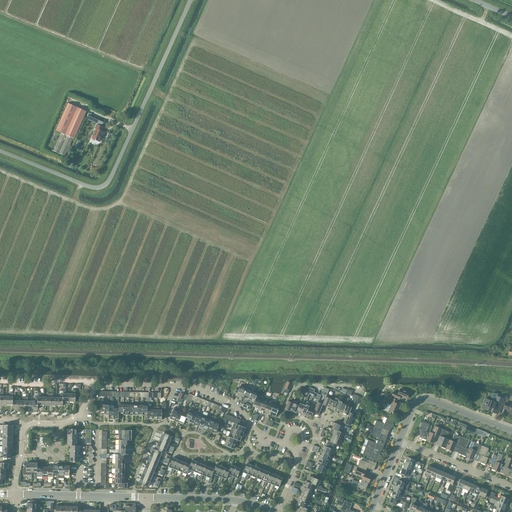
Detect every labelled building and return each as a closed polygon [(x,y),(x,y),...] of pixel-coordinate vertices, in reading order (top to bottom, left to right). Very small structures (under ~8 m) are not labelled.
[(68,104),(56,131),(61,133),(73,138),(74,139),(86,112),(68,104)] [(104,133),(101,132),(103,128),(99,126),(97,126),(95,130),(96,130),(92,139),(96,141),(96,140),(100,142),(104,133)] [(61,133),(53,152),(65,157),(73,138),(61,133)] [(243,398),(246,389),(242,387),(243,385),(241,385),(240,387),(239,390),(236,389),(234,394),(237,395),(236,396),(239,398),(240,396),(243,398)] [(245,400),(248,401),(253,388),(252,388),(250,391),(246,389),(243,398),(246,399),(245,400)] [(248,401),(251,402),(250,403),(253,405),(256,399),(259,391),(255,390),(256,389),(253,388),(248,401)] [(399,400),(400,396),(406,399),(409,393),(400,389),(398,394),(394,392),(392,397),(399,400)] [(323,405),(328,407),(331,399),(326,397),(323,405)] [(261,398),(260,400),(256,399),(253,405),(252,407),(253,407),(255,408),(255,410),(258,411),(262,399),(261,398)] [(328,407),(330,408),(331,407),(333,408),(334,408),(337,401),(338,399),(335,398),(334,401),(331,399),(328,407)] [(396,403),(397,401),(389,398),(387,404),(388,404),(385,411),(397,415),(399,409),(400,409),(401,406),(396,403)] [(494,402),(484,398),(480,407),(496,413),(501,402),(495,400),(494,402)] [(264,400),(262,399),(258,411),(261,412),(261,410),(264,411),(267,403),(263,402),(264,400)] [(339,410),(340,411),(340,412),(343,414),(347,406),(347,405),(348,402),(343,400),(342,402),(339,410)] [(292,403),(288,402),(285,410),(286,411),(286,410),(290,411),(293,404),(294,401),(293,401),(292,403)] [(300,404),(294,401),(293,404),(290,411),(296,414),(297,411),(299,406),(300,404)] [(302,413),(301,415),(305,416),(308,409),(309,407),(309,406),(310,404),(310,403),(309,403),(309,402),(308,402),(307,402),(306,403),(305,405),(305,406),(302,413)] [(97,403),(97,411),(100,411),(100,415),(105,415),(105,405),(99,405),(99,403),(97,403)] [(162,411),(159,411),(159,407),(158,407),(157,420),(162,420),(162,413),(165,413),(165,411),(166,411),(166,403),(162,403),(162,411)] [(266,414),(269,416),(274,404),(273,404),(272,405),(267,403),(264,411),(267,413),(266,414)] [(318,403),(315,409),(313,414),(318,416),(323,405),(318,403)] [(510,411),(508,417),(511,418),(511,405),(506,403),(503,409),(510,411)] [(277,405),(274,404),(269,416),(272,417),(273,415),(276,416),(279,408),(276,407),(277,405)] [(297,411),(302,413),(305,406),(300,404),(299,406),(297,411)] [(348,416),(349,413),(352,406),(353,405),(351,404),(350,407),(347,406),(343,414),(348,415),(348,416)] [(174,408),(170,419),(174,421),(179,409),(180,408),(178,407),(177,409),(174,408)] [(312,417),(313,414),(315,409),(312,408),(311,410),(308,409),(305,416),(308,417),(308,416),(312,417)] [(174,421),(179,423),(183,414),(180,412),(181,410),(179,409),(174,421)] [(185,421),(189,423),(194,411),(189,409),(188,411),(187,415),(185,421)] [(189,423),(194,424),(198,413),(194,411),(189,423)] [(198,413),(194,424),(198,426),(203,415),(198,413)] [(351,413),(349,413),(348,416),(348,415),(346,419),(345,418),(343,423),(344,423),(350,426),(352,421),(351,420),(353,414),(351,413)] [(183,425),(185,421),(187,415),(183,414),(179,423),(183,425)] [(198,426),(203,428),(206,419),(207,416),(203,415),(198,426)] [(385,424),(377,420),(374,428),(382,431),(383,429),(390,431),(394,420),(387,417),(385,424)] [(211,420),(206,419),(203,428),(207,430),(211,420)] [(232,428),(244,433),(246,428),(239,425),(241,420),(238,419),(236,424),(234,423),(232,428)] [(207,430),(211,432),(215,422),(211,420),(207,430)] [(216,420),(215,422),(211,432),(216,433),(221,422),(216,420)] [(422,431),(419,438),(426,441),(429,433),(426,432),(430,424),(422,421),(419,430),(422,431)] [(343,433),(340,432),(341,429),(343,430),(344,427),(342,426),(343,426),(333,422),(332,426),(333,426),(332,429),(343,433)] [(426,441),(433,443),(436,437),(439,438),(442,429),(435,427),(432,433),(429,432),(429,433),(426,441)] [(230,432),(242,437),(244,433),(232,428),(230,432)] [(378,438),(377,441),(385,444),(388,437),(381,434),(382,431),(374,428),(371,435),(378,438)] [(334,433),(333,436),(341,439),(342,440),(345,434),(343,433),(332,429),(331,431),(331,432),(332,432),(333,433),(334,433)] [(438,446),(446,449),(449,441),(449,440),(449,439),(447,438),(449,432),(442,429),(439,438),(436,445),(438,446)] [(160,439),(165,441),(169,443),(172,437),(172,436),(168,434),(163,432),(160,439)] [(237,441),(240,442),(242,437),(230,432),(228,437),(229,437),(231,438),(237,440),(237,441)] [(446,449),(449,450),(449,451),(452,453),(453,450),(455,445),(458,446),(462,438),(454,435),(452,441),(449,440),(449,441),(446,449)] [(327,440),(327,441),(338,445),(340,446),(340,444),(339,444),(341,439),(333,436),(331,439),(330,438),(329,441),(327,440)] [(226,441),(235,445),(237,441),(237,440),(231,438),(229,437),(228,437),(226,441)] [(461,447),(458,454),(465,457),(468,450),(466,449),(469,441),(462,438),(458,446),(461,447)] [(167,448),(169,443),(165,441),(160,439),(159,443),(157,443),(156,443),(167,448)] [(363,446),(365,447),(365,448),(374,451),(375,448),(382,451),(385,444),(377,441),(376,444),(368,440),(368,441),(366,439),(363,446)] [(234,449),(235,445),(226,441),(224,446),(234,449)] [(325,443),(324,446),(335,450),(335,449),(334,448),(335,444),(338,445),(327,441),(326,443),(325,443)] [(157,451),(160,452),(165,454),(167,448),(156,443),(156,444),(157,444),(158,445),(157,446),(156,450),(157,451)] [(469,448),(468,450),(465,457),(469,458),(469,459),(469,460),(471,461),(473,460),(473,459),(475,453),(478,454),(482,446),(474,443),(472,449),(469,448)] [(324,449),(323,452),(331,455),(332,451),(334,452),(335,450),(324,446),(322,449),(324,449)] [(373,454),(374,451),(365,448),(365,447),(363,446),(362,449),(364,452),(362,455),(370,458),(369,461),(377,463),(380,456),(373,454)] [(486,457),(489,449),(482,446),(478,454),(481,455),(478,462),(485,465),(488,458),(486,457)] [(165,454),(160,452),(157,451),(156,450),(153,449),(151,453),(150,453),(149,453),(149,454),(155,457),(160,458),(162,453),(165,454)] [(492,470),(500,473),(503,467),(502,467),(499,465),(503,455),(502,455),(503,453),(499,451),(498,453),(498,454),(497,456),(494,454),(490,463),(494,465),(492,470)] [(320,454),(319,457),(330,462),(331,461),(329,460),(331,455),(323,452),(321,455),(320,454)] [(157,464),(160,458),(149,454),(149,455),(150,456),(148,460),(157,464)] [(319,461),(318,464),(326,467),(328,463),(329,464),(330,462),(319,457),(318,461),(319,461)] [(503,467),(500,473),(508,477),(511,470),(507,468),(511,459),(506,457),(502,467),(503,467)] [(173,469),(177,460),(172,458),(168,467),(169,468),(172,469),(173,469)] [(407,458),(405,463),(414,467),(415,467),(416,464),(419,465),(420,463),(407,458)] [(144,465),(150,468),(155,470),(157,464),(148,460),(146,465),(145,464),(144,465)] [(177,471),(181,462),(177,460),(173,469),(174,470),(177,471)] [(374,471),(377,463),(369,461),(368,463),(360,460),(357,467),(366,471),(367,468),(374,471)] [(188,470),(189,470),(192,471),(193,472),(197,462),(192,461),(190,466),(188,470)] [(186,464),(181,462),(177,471),(181,473),(182,473),(186,464)] [(193,472),(194,472),(197,474),(201,464),(197,462),(193,472)] [(32,473),(32,463),(27,463),(26,468),(23,468),(23,475),(26,475),(32,475),(32,473)] [(415,467),(414,467),(405,463),(403,469),(412,473),(412,472),(413,469),(417,471),(418,468),(415,467)] [(183,473),(186,475),(189,470),(188,470),(190,466),(186,464),(182,473),(183,473)] [(206,466),(201,464),(197,474),(201,475),(202,475),(206,466)] [(247,464),(243,473),(247,475),(248,475),(252,465),(247,464)] [(315,466),(314,469),(324,473),(325,474),(326,472),(324,471),(326,467),(318,464),(317,466),(315,466)] [(144,472),(148,474),(153,475),(155,470),(150,468),(144,465),(144,466),(144,467),(145,467),(144,472)] [(217,465),(216,465),(214,470),(213,474),(217,476),(221,467),(217,465)] [(252,477),(256,467),(252,465),(248,475),(249,476),(252,477)] [(202,475),(203,476),(206,477),(210,468),(206,466),(202,475)] [(230,470),(228,475),(231,476),(232,477),(236,467),(232,466),(230,470)] [(428,466),(425,473),(428,474),(425,480),(428,481),(430,475),(433,468),(428,466)] [(222,478),(225,469),(221,467),(217,476),(220,477),(222,478)] [(233,477),(237,479),(241,469),(236,467),(232,477),(233,477)] [(257,479),(260,469),(256,467),(252,477),(256,478),(257,479)] [(362,478),(361,480),(368,483),(371,476),(365,473),(366,471),(357,467),(354,475),(362,478)] [(213,474),(214,470),(210,468),(206,477),(210,479),(211,479),(213,474)] [(435,480),(436,478),(439,471),(433,468),(430,475),(433,477),(431,482),(433,484),(435,480)] [(222,478),(223,478),(226,480),(228,475),(230,470),(225,469),(222,478)] [(257,479),(258,479),(261,481),(265,471),(260,469),(257,479)] [(408,477),(409,474),(415,476),(416,474),(412,472),(412,473),(403,469),(400,474),(404,476),(403,479),(408,481),(409,478),(408,477)] [(265,471),(261,481),(264,482),(265,482),(269,473),(265,471)] [(444,473),(439,471),(436,478),(435,480),(438,481),(440,482),(441,480),(444,473)] [(139,477),(146,479),(150,481),(153,475),(148,474),(144,472),(142,476),(140,476),(139,477)] [(266,483),(270,484),(274,475),(269,473),(265,482),(266,483)] [(444,488),(447,482),(450,475),(444,473),(441,480),(444,481),(442,487),(444,488)] [(278,476),(274,475),(270,484),(273,486),(274,486),(278,476)] [(450,490),(455,477),(450,475),(447,482),(450,483),(447,489),(450,490)] [(279,488),(283,478),(278,476),(274,486),(275,486),(279,488)] [(148,487),(150,481),(146,479),(139,477),(140,478),(141,479),(139,483),(148,487)] [(320,480),(312,477),(311,480),(310,480),(309,482),(314,485),(317,487),(320,487),(320,486),(318,485),(320,480)] [(398,480),(396,486),(403,489),(404,486),(408,487),(410,482),(408,481),(403,479),(401,482),(398,480)] [(463,489),(462,489),(465,482),(463,481),(463,480),(463,479),(462,479),(461,479),(461,480),(460,479),(457,486),(457,488),(460,490),(458,493),(459,494),(460,495),(463,489)] [(359,488),(366,490),(368,483),(361,480),(360,483),(352,480),(351,482),(348,481),(347,486),(358,490),(359,488)] [(304,484),(302,487),(313,491),(314,490),(312,489),(314,485),(309,482),(306,482),(305,485),(304,484)] [(463,489),(468,491),(471,484),(465,482),(462,489),(463,489)] [(468,491),(473,493),(476,486),(471,484),(468,491)] [(396,486),(393,491),(400,494),(402,491),(408,494),(409,491),(403,489),(396,486)] [(482,488),(476,486),(473,493),(476,494),(475,497),(478,498),(479,495),(482,488)] [(302,493),(311,497),(313,491),(302,487),(301,490),(303,491),(302,493)] [(485,498),(488,491),(482,488),(479,495),(485,498)] [(393,491),(391,497),(398,500),(400,494),(393,491)] [(489,498),(493,499),(506,505),(508,499),(502,497),(501,499),(494,497),(495,494),(491,492),(489,498)] [(296,498),(298,498),(309,503),(310,503),(311,502),(308,501),(310,496),(302,493),(300,496),(299,496),(298,495),(297,496),(296,498)] [(402,508),(405,509),(408,504),(398,500),(391,497),(389,502),(389,503),(389,504),(391,505),(391,504),(392,504),(396,505),(397,502),(403,505),(402,508)] [(308,504),(309,503),(298,498),(296,502),(298,502),(297,505),(300,507),(300,506),(305,508),(307,504),(308,504)] [(414,498),(413,501),(412,504),(409,511),(411,511),(414,511),(417,506),(414,505),(417,499),(414,498)] [(495,503),(494,506),(504,510),(506,505),(493,499),(492,502),(495,503)] [(341,510),(346,511),(352,511),(349,510),(352,503),(344,500),(344,501),(343,503),(341,510)] [(414,511),(421,511),(423,509),(423,508),(420,507),(423,501),(420,500),(417,506),(414,511)] [(27,509),(37,509),(37,504),(37,501),(30,501),(29,504),(26,503),(26,506),(27,506),(27,509)] [(423,508),(423,509),(421,511),(427,511),(428,511),(429,508),(430,508),(427,506),(428,503),(425,502),(425,504),(423,508)] [(125,511),(135,511),(136,504),(126,503),(125,511)]
